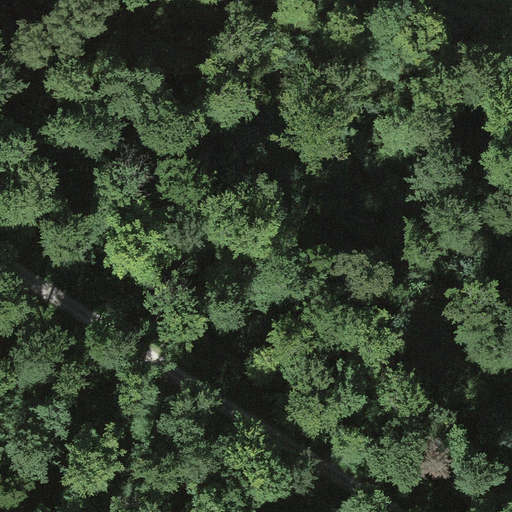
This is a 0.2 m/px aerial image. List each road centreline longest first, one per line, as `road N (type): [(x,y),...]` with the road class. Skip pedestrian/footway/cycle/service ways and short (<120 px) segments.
road 1 (track): [(511,463),(241,228),(0,0)]
road 2 (track): [(0,256),(385,511)]
